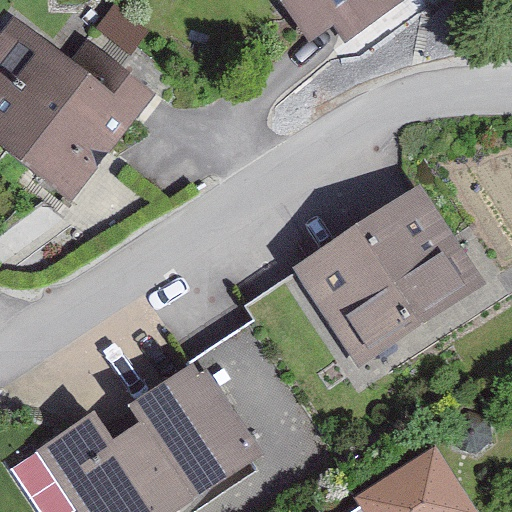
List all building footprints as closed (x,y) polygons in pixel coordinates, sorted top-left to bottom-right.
[(405,5),(401,0),(280,0),(312,46),(334,31),(344,46),(405,5)] [(67,70),(9,28),(0,39),(0,150),(76,206),(154,99),(83,48),(67,70)] [(481,289),(418,195),(296,277),(359,370),(481,289)] [(192,511),(265,465),(206,373),(140,415),(149,430),(122,447),(103,419),(47,456),(82,511),(192,511)] [(475,511),(442,460),(369,506),(372,511),(475,511)]
